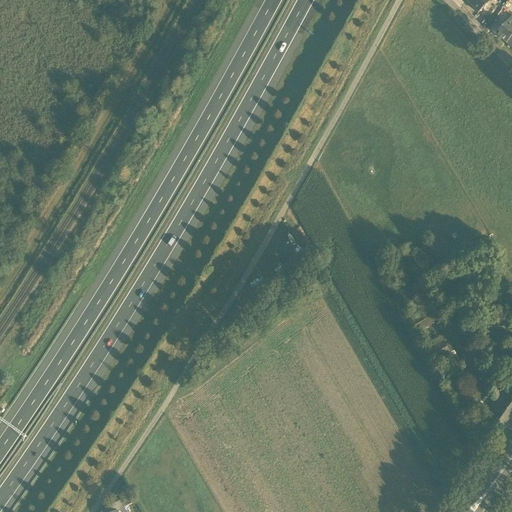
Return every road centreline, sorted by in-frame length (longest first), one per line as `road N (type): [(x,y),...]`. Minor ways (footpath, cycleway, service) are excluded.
road 1 (track): [(93,511),(186,373),(400,0)]
road 2 (motorway): [(0,500),(137,293),(304,0)]
road 3 (motorway): [(272,0),(112,278),(0,449)]
road 4 (track): [(0,296),(171,0)]
